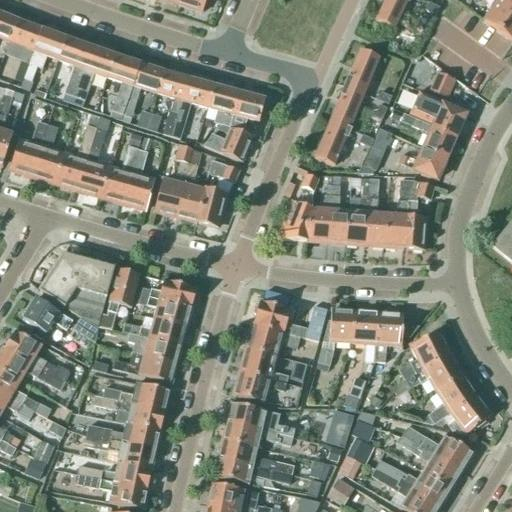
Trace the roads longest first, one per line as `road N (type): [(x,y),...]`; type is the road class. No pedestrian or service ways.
road 1 (residential): [(179,511),(235,265)]
road 2 (unclassified): [(235,265),(353,281),(456,281)]
road 3 (unclassified): [(40,215),(235,265)]
road 4 (residential): [(235,265),(315,82)]
road 5 (unclassified): [(456,281),(463,204),(511,108)]
road 6 (residential): [(228,54),(58,0)]
road 7 (unclassified): [(511,391),(492,365),(456,281)]
